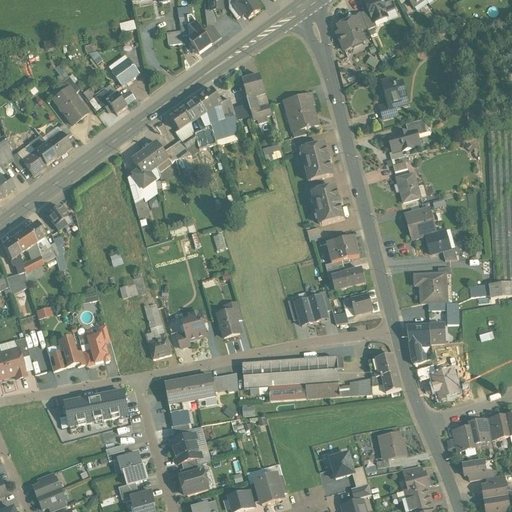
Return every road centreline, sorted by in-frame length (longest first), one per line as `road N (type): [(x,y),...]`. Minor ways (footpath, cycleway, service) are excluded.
road 1 (primary): [(0,224),(309,2)]
road 2 (tertiary): [(395,333),(309,2)]
road 3 (residential): [(395,333),(141,377)]
road 4 (residential): [(141,377),(0,402)]
road 5 (residential): [(141,377),(178,511)]
